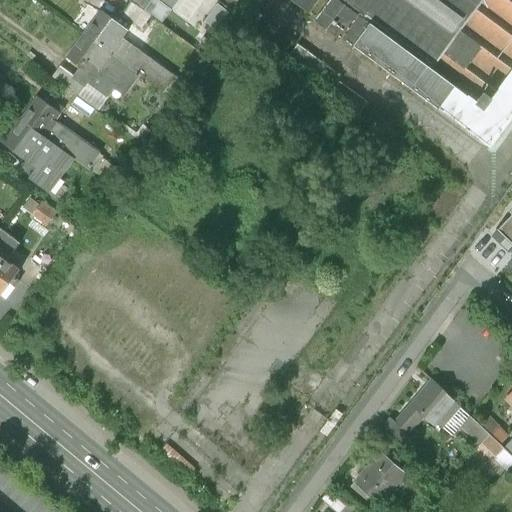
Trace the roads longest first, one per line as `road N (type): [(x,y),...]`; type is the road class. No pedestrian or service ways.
road 1 (residential): [(289,511),(449,300)]
road 2 (primary): [(142,511),(0,394)]
